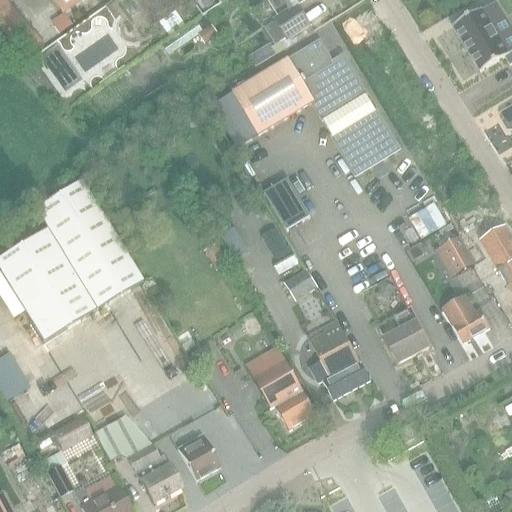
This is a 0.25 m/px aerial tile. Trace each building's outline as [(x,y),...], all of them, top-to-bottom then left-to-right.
[(0,0),(0,29),(27,60),(43,46),(2,0),(0,0)] [(53,0),(63,13),(82,0),(53,0)] [(296,6),(304,0),(282,0),(289,10),(274,20),(282,33),(286,39),(287,40),(309,26),(296,6)] [(495,3),(453,28),(480,74),(505,59),(510,67),(511,65),(511,53),(510,54),(493,26),(505,19),(495,3)] [(50,5),(34,19),(52,40),(68,28),(50,5)] [(275,46),(271,49),(276,56),(313,32),(309,26),(287,40),(286,39),(275,46)] [(210,28),(198,36),(205,46),(217,37),(210,28)] [(361,29),(350,36),(355,42),(365,35),(361,29)] [(233,94),(259,137),(314,104),(357,176),(399,152),(343,60),(335,65),(321,41),(233,94)] [(43,60),(51,70),(66,59),(59,49),(43,60)] [(78,82),(64,92),(70,99),(84,90),(78,82)] [(511,107),(501,114),(511,132),(511,107)] [(264,195),(287,233),(310,219),(288,181),(264,195)] [(79,182),(33,210),(36,215),(45,230),(46,231),(76,282),(83,293),(95,314),(142,285),(123,253),(79,182)] [(273,230),(260,238),(272,257),(273,257),(285,249),(273,230)] [(46,231),(0,258),(0,276),(42,346),(95,314),(83,293),(76,282),(46,231)] [(483,246),(511,294),(511,240),(507,232),(483,246)] [(450,245),(441,250),(457,277),(465,272),(474,267),(459,240),(450,245)] [(420,245),(407,253),(412,262),(426,254),(420,245)] [(216,246),(203,255),(214,273),(228,265),(216,246)] [(285,249),(273,257),(277,264),(292,254),(288,247),(285,249)] [(277,264),(273,266),(279,275),(298,264),(292,254),(277,264)] [(305,272),(284,285),(295,302),(307,294),(315,289),(305,272)] [(377,296),(389,301),(395,289),(382,283),(377,296)] [(490,329),(480,312),(476,314),(466,297),(443,310),(463,345),(490,329)] [(400,333),(385,341),(398,366),(428,351),(415,325),(414,326),(408,312),(393,320),(400,333)] [(309,369),(318,385),(322,383),(333,402),(369,383),(337,322),(307,338),(320,363),(309,369)] [(190,342),(181,347),(184,353),(193,348),(190,342)] [(244,368),(269,412),(274,410),(289,434),(318,417),(278,348),(244,368)] [(81,418),(51,435),(62,453),(91,436),(81,418)] [(124,419),(95,435),(110,462),(121,456),(128,459),(135,473),(140,482),(153,505),(180,490),(168,467),(167,468),(162,457),(157,459),(151,448),(124,419)] [(410,429),(401,434),(408,447),(416,443),(410,429)] [(178,450),(176,451),(194,483),(195,483),(218,470),(201,438),(178,450)] [(26,464),(22,457),(24,456),(17,445),(1,454),(11,472),(26,464)] [(60,455),(41,465),(46,475),(58,498),(60,497),(72,491),(59,468),(65,464),(60,455)] [(74,494),(81,508),(81,509),(82,511),(129,511),(117,489),(90,503),(83,490),(74,494)] [(0,494),(0,511),(10,511),(1,494),(0,494)]
